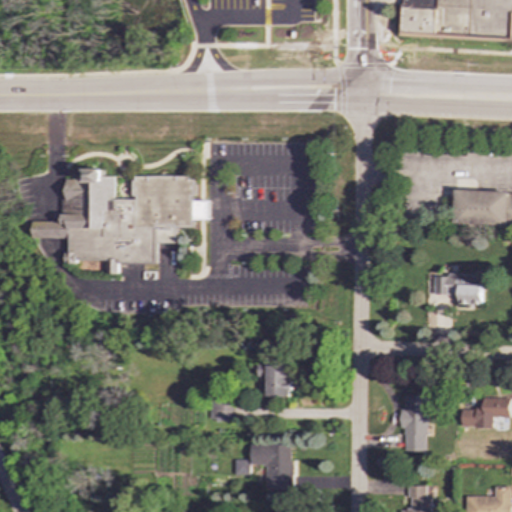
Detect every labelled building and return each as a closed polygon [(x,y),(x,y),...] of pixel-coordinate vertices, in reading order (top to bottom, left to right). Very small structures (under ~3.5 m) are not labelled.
[(511,0),(404,0),(403,36),(511,40),(511,0)] [(209,219),(209,201),(195,201),(195,176),(135,176),(135,199),(115,199),(115,176),(106,176),(106,169),(88,169),(88,179),(66,179),(66,221),(35,221),(35,238),(69,238),(69,261),(110,261),(110,273),(119,273),(119,262),(157,262),(157,242),(177,242),(177,227),(195,227),(195,219),(209,219)] [(511,193),(475,192),(475,180),(458,179),(456,223),(511,224),(511,193)] [(435,295),(460,295),(460,304),(483,304),(483,276),(436,275),(435,295)] [(289,364),(257,365),(258,376),(268,376),(268,397),(290,396),(289,364)] [(428,395),(406,395),(405,410),(402,409),(401,428),(406,428),(405,451),(427,451),(428,395)] [(210,397),(211,420),(235,420),(235,396),(210,397)] [(494,428),(494,418),(511,418),(511,399),(485,398),(485,408),(463,408),(463,427),(494,428)] [(251,464),(268,465),(268,490),(293,490),(293,445),(251,445),(251,464)] [(235,475),(250,474),(250,460),(235,460),(235,475)] [(400,511),(431,511),(431,497),(427,497),(427,486),(410,486),(411,510),(400,510),(400,511)] [(496,497),(467,496),(467,511),(511,511),(511,487),(496,486),(496,497)]
